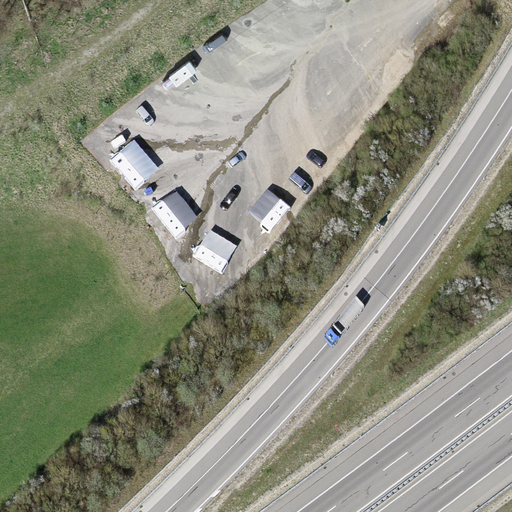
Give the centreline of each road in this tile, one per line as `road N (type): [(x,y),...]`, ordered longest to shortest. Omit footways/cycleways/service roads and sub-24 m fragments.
road 1 (motorway): [(511,106),(388,282),(280,406),(171,511)]
road 2 (motorway): [(511,370),(325,511)]
road 3 (motorway): [(408,511),(511,434)]
